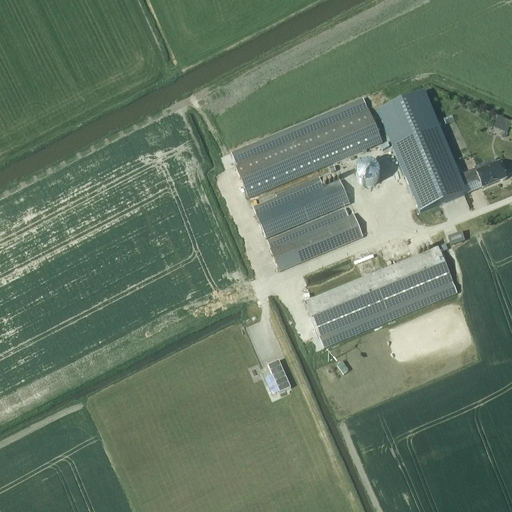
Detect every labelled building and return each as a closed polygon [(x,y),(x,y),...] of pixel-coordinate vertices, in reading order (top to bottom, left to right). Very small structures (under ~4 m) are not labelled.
[(425,93),(377,113),(420,215),(467,195),(464,188),(459,177),(425,93)] [(231,154),(236,166),(367,111),(362,99),(287,130),(231,154)] [(234,166),(249,200),(383,144),(368,110),(367,111),(236,166),(234,166)] [(456,116),(442,122),(455,155),(468,150),(465,144),(456,147),(453,139),(457,138),(456,135),(462,133),(456,116)] [(475,171),(459,177),(464,188),(476,183),(475,182),(476,181),(480,183),(482,189),(500,182),(503,182),(505,181),(506,179),(507,177),(506,174),(504,172),(500,162),(496,164),(495,160),(474,169),(475,171)] [(361,186),(382,186),(382,165),(360,166),(361,186)] [(253,207),(257,217),(323,189),(319,178),(275,196),(276,198),(253,207)] [(349,205),(340,183),(323,189),(257,217),(266,239),(349,205)] [(267,242),(270,250),(348,218),(344,210),(267,242)] [(363,238),(354,216),(348,218),(270,250),(280,273),(363,238)] [(450,238),(453,247),(467,242),(464,233),(450,238)] [(453,283),(438,248),(304,303),(319,339),(453,283)] [(267,366),(279,394),(290,389),(277,362),(267,366)]
